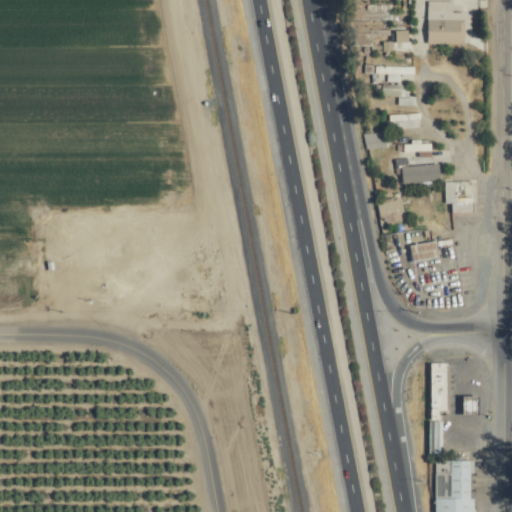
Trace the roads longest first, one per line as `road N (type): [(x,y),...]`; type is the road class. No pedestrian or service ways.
road 1 (track): [(202,412),(239,287),(177,0)]
road 2 (motorway): [(482,334),(419,326),(389,298),(317,16)]
road 3 (motorway): [(265,0),(333,361)]
road 4 (tertiary): [(497,333),(500,0)]
road 5 (motorway): [(376,342),(317,16)]
road 6 (motorway): [(413,511),(405,370),(429,344),(482,334)]
road 7 (residential): [(0,336),(99,336),(176,376),(202,412)]
road 8 (tertiary): [(495,511),(497,333)]
road 9 (motorway): [(407,511),(376,342)]
road 10 (motorway): [(333,361),(360,511)]
